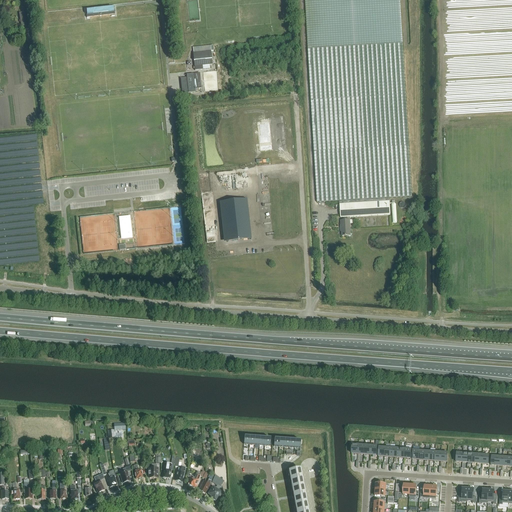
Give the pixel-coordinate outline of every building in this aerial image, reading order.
[(87,10),(88,18),(115,15),(115,7),(87,10)] [(348,220),(347,218),(390,215),(389,199),(412,197),(403,44),(308,49),(317,203),(339,202),(340,219),(345,218),(345,220),(341,221),(341,228),(340,228),(341,232),(342,231),(342,237),(351,236),(350,220),(348,220)] [(211,51),(193,53),(195,71),(203,70),(203,66),(212,65),(211,51)] [(187,78),(181,79),(183,94),(182,94),(197,93),(197,92),(195,93),(195,90),(201,89),(199,74),(200,74),(185,75),(185,76),(187,76),(187,78)] [(262,124),(258,124),(261,150),(265,150),(265,149),(271,148),(269,127),(264,127),(264,124),(262,124)] [(247,200),(223,202),(227,243),(238,241),(237,239),(247,238),(243,200),(247,200)] [(133,239),(132,227),(131,217),(119,218),(122,240),(133,239)] [(166,478),(167,479),(169,479),(170,477),(172,464),(165,463),(164,470),(163,471),(164,472),(163,478),(164,478),(165,479),(166,478)] [(149,472),(148,472),(148,475),(150,475),(150,479),(157,479),(157,469),(157,465),(152,465),(152,469),(149,469),(149,472)] [(142,472),(142,471),(138,471),(137,466),(134,466),(136,479),(139,479),(139,480),(142,480),(142,479),(143,478),(142,474),(143,473),(142,472)] [(179,468),(178,473),(176,481),(177,482),(178,483),(179,482),(182,483),(183,477),(184,477),(185,474),(184,474),(185,468),(182,467),(181,469),(179,468)] [(124,473),(120,475),(123,484),(130,481),(129,477),(128,473),(128,472),(127,472),(126,469),(123,470),(124,473)] [(298,487),(300,487),(303,486),(303,482),(301,474),(300,469),(297,470),(296,470),(294,470),(292,471),(289,472),(290,479),(288,479),(289,480),(289,482),(290,481),(292,488),(295,488),(298,487)] [(108,474),(110,479),(107,479),(107,480),(107,481),(108,482),(110,488),(111,488),(112,488),(113,488),(113,487),(114,487),(117,486),(115,478),(116,477),(114,471),(109,472),(110,474),(108,474)] [(191,477),(188,485),(189,485),(189,487),(191,487),(192,487),(195,488),(200,477),(199,477),(200,474),(197,473),(196,475),(196,476),(195,479),(193,478),(191,477)] [(104,479),(103,476),(103,474),(94,478),(96,483),(93,484),(94,485),(93,486),(94,487),(95,487),(98,494),(99,494),(100,494),(101,493),(101,492),(105,491),(100,481),(104,479)] [(210,485),(213,477),(214,476),(210,474),(208,477),(209,478),(207,483),(204,482),(199,490),(202,492),(203,493),(204,494),(205,494),(206,494),(210,485)] [(29,491),(29,484),(24,484),(24,497),(25,497),(25,500),(29,500),(30,500),(31,500),(32,500),(32,494),(33,494),(33,492),(32,492),(32,491),(29,491)] [(85,490),(86,497),(91,496),(90,485),(87,486),(87,484),(82,485),(83,490),(85,490)] [(215,489),(214,487),(208,495),(212,497),(211,499),(215,502),(221,493),(220,492),(222,488),(218,485),(215,489)] [(409,495),(409,497),(419,498),(419,492),(416,492),(416,486),(410,485),(409,495)] [(70,486),(71,500),(75,500),(77,500),(78,500),(78,491),(75,491),(75,486),(70,486)] [(293,495),(292,496),(292,498),(294,498),(295,505),(307,503),(303,486),(300,487),(298,487),(295,488),(292,488),(293,495)] [(421,493),(420,498),(430,499),(431,487),(424,486),(424,493),(421,493)] [(459,496),(458,502),(462,503),(462,502),(467,502),(468,489),(462,489),(462,497),(459,496)] [(468,489),(467,502),(467,501),(473,501),(472,503),(476,504),(476,497),(473,497),(474,489),(468,489)] [(479,498),(479,504),(482,504),(482,503),(488,504),(488,490),(483,490),(483,493),(482,498),(479,498)] [(488,490),(488,504),(488,502),(493,503),(493,505),(496,505),(497,499),(494,499),(494,494),(494,491),(488,490)] [(508,503),(509,492),(503,491),(503,499),(500,499),(499,505),(503,505),(503,502),(508,503)] [(296,511),(308,511),(307,503),(295,505),(296,511)]
